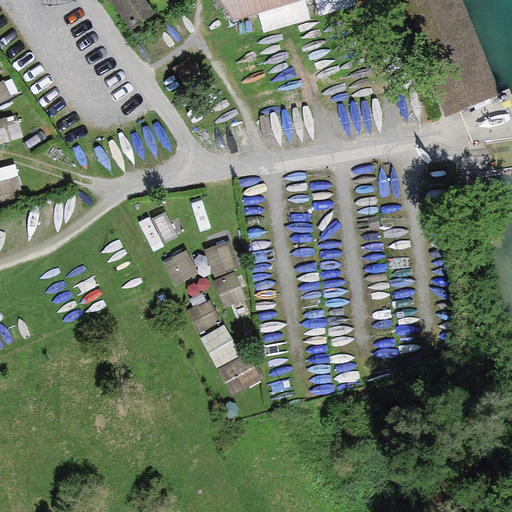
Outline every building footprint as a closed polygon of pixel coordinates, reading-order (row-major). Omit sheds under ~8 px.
[(116,0),(133,24),(156,8),(150,0),(116,0)] [(215,0),(234,24),(320,0),(215,0)] [(461,0),(411,0),(403,4),(448,115),(500,94),(461,0)] [(201,76),(189,59),(174,70),(186,87),(201,76)] [(19,111),(0,116),(0,136),(2,143),(26,135),(19,111)] [(232,234),(206,244),(218,274),(244,264),(232,234)] [(165,258),(179,284),(202,271),(188,246),(165,258)] [(238,268),(216,277),(228,304),(250,296),(238,268)] [(190,307),(201,331),(224,320),(213,296),(190,307)] [(229,321),(206,330),(230,393),(265,380),(255,352),(243,357),(229,321)]
